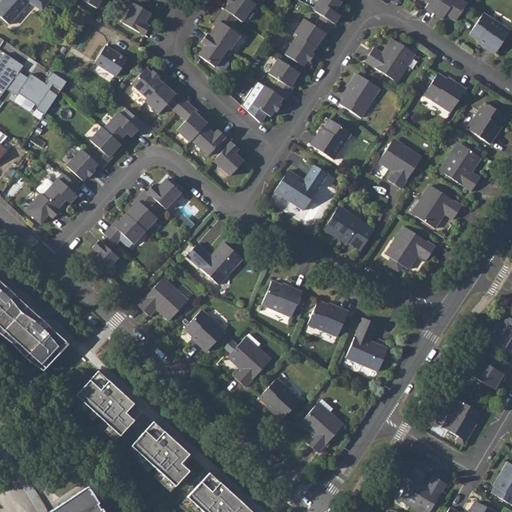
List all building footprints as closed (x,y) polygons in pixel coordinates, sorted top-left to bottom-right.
[(29,3),(43,11),(49,1),(48,0),(1,0),(0,2),(0,17),(9,25),(29,3)] [(81,0),(96,9),(101,0),(81,0)] [(229,4),(224,10),(236,18),(242,22),(255,4),(249,0),(227,0),(226,2),(229,4)] [(318,0),(312,10),(321,16),(333,24),(339,15),(334,12),(341,2),(338,0),(318,0)] [(437,9),(442,0),(423,0),(428,3),(425,8),(433,13),(437,9)] [(455,21),(466,4),(460,0),(459,0),(442,0),(437,9),(433,13),(442,19),(445,14),(455,21)] [(122,23),(145,36),(150,27),(145,24),(151,13),(133,4),(122,23)] [(240,36),(229,28),(236,18),(224,10),(217,20),(219,22),(215,27),(209,35),(228,49),(230,50),(240,36)] [(487,15),(473,37),(483,43),(489,47),(488,49),(495,53),(510,30),(487,15)] [(297,36),(315,47),(321,38),(324,33),(326,34),(333,24),(321,16),(314,26),(303,19),(294,34),(297,36)] [(199,56),(215,67),(228,49),(209,35),(207,34),(201,42),(206,46),(199,56)] [(297,36),(284,54),(302,66),(306,60),(309,61),(313,55),(310,53),(315,47),(297,36)] [(411,51),(391,38),(382,53),(373,48),(365,61),(396,82),(406,66),(403,64),(411,51)] [(105,45),(94,63),(116,77),(127,59),(105,45)] [(406,66),(415,54),(411,51),(403,64),(406,66)] [(22,66),(4,54),(0,59),(0,92),(1,93),(6,88),(11,81),(11,79),(7,77),(12,70),(17,73),(22,66)] [(278,59),(268,73),(279,81),(272,91),(282,97),(285,99),(292,88),(290,87),(293,82),(299,73),(278,59)] [(52,71),(65,78),(68,74),(54,67),(52,71)] [(148,99),(162,83),(157,78),(159,76),(153,71),(151,73),(145,68),(131,84),(148,99)] [(17,73),(11,81),(6,88),(14,94),(16,91),(38,106),(36,109),(43,114),(56,95),(47,90),(50,85),(59,91),(65,82),(50,72),(43,81),(45,82),(45,83),(29,73),(25,78),(17,73)] [(447,79),(437,73),(423,95),(450,112),(465,89),(454,82),(453,84),(447,79)] [(350,87),(344,98),(340,104),(360,118),(379,88),(356,74),(349,86),(350,87)] [(162,83),(148,99),(145,102),(158,113),(167,104),(176,112),(186,101),(177,92),(175,94),(170,90),(162,83)] [(252,105),(270,116),(274,110),(276,112),(280,105),(278,104),(282,97),(272,91),(264,86),(252,105)] [(344,98),(350,87),(349,86),(342,96),(344,98)] [(186,121),(177,130),(189,142),(191,140),(204,126),(207,123),(199,116),(194,112),(196,110),(186,101),(176,112),(186,121)] [(505,116),(484,102),(467,129),(490,144),(496,133),(495,132),(499,126),(505,116)] [(103,129),(118,142),(126,133),(131,137),(138,129),(119,112),(103,129)] [(351,133),(329,119),(323,129),(319,135),(317,134),(310,145),(333,160),(351,133)] [(213,134),(204,126),(191,140),(208,156),(225,137),(217,130),(213,134)] [(118,142),(103,129),(102,127),(90,140),(100,149),(91,158),(97,164),(102,168),(111,158),(109,157),(113,152),(120,144),(118,142)] [(406,147),(393,139),(391,142),(404,150),(406,147)] [(230,176),(243,161),(234,153),(238,149),(230,142),(213,161),(230,176)] [(404,150),(391,142),(378,162),(393,172),(387,180),(400,189),(421,157),(406,147),(404,150)] [(457,142),(449,155),(452,157),(461,145),(457,142)] [(452,157),(449,155),(439,170),(471,191),(480,178),(471,172),(481,157),(461,145),(452,157)] [(82,149),(66,166),(82,180),(87,175),(90,177),(95,171),(92,169),(97,164),(91,158),(82,149)] [(327,174),(314,165),(304,181),(288,170),(274,191),(303,210),(327,174)] [(40,194),(42,195),(57,209),(65,199),(70,203),(76,196),(73,192),(78,187),(62,173),(57,179),(52,184),(47,180),(44,180),(36,190),(40,194)] [(156,200),(165,209),(181,193),(166,179),(158,188),(153,185),(147,192),(156,200)] [(461,206),(430,185),(420,201),(423,203),(415,215),(435,228),(444,214),(453,219),(461,206)] [(126,214),(145,231),(148,227),(157,218),(147,209),(156,200),(147,192),(145,190),(136,200),(138,201),(134,206),(126,214)] [(25,210),(40,224),(48,214),(53,218),(60,211),(57,209),(42,195),(40,194),(25,210)] [(415,215),(423,203),(420,201),(411,213),(415,215)] [(367,225),(338,206),(324,229),(336,237),(337,235),(348,242),(354,246),(356,242),(363,247),(373,230),(367,226),(367,225)] [(124,235),(133,244),(145,231),(126,214),(119,222),(115,227),(113,225),(104,235),(115,244),(124,235)] [(435,247),(403,226),(393,241),(397,244),(388,256),(390,258),(403,266),(408,269),(418,254),(426,260),(435,247)] [(348,242),(337,235),(336,237),(346,244),(348,242)] [(97,251),(88,261),(93,265),(103,274),(118,257),(99,240),(92,248),(97,251)] [(393,241),(385,254),(388,256),(397,244),(393,241)] [(218,285),(242,259),(224,242),(211,256),(197,243),(186,255),(218,285)] [(403,266),(390,258),(386,264),(399,272),(403,266)] [(163,277),(137,305),(149,316),(156,309),(169,320),(185,303),(174,293),(176,290),(163,277)] [(0,326),(46,369),(69,343),(0,281),(0,326)] [(261,304),(291,317),(302,292),(290,287),(289,288),(282,285),(271,281),(261,304)] [(174,293),(185,303),(188,300),(176,290),(174,293)] [(307,324),(337,337),(348,311),(336,306),(335,308),(328,305),(317,301),(307,324)] [(192,337),(198,342),(197,343),(206,352),(225,332),(201,310),(184,329),(192,337)] [(511,318),(508,316),(491,344),(511,355),(511,318)] [(346,358),(378,371),(387,348),(370,341),(377,324),(362,318),(346,358)] [(260,344),(248,334),(243,339),(255,350),(257,347),(260,344)] [(271,359),(257,347),(255,350),(243,339),(237,346),(231,340),(224,347),(231,353),(227,357),(240,369),(233,377),(245,387),(271,359)] [(472,376),(494,389),(502,374),(504,375),(511,364),(499,357),(492,367),(481,361),(472,376)] [(142,410),(98,369),(77,391),(122,432),(142,410)] [(299,400),(275,378),(258,398),(266,405),(272,411),(271,412),(281,420),(299,400)] [(474,423),(480,413),(458,400),(442,427),(458,437),(465,441),(472,431),(470,430),(474,423)] [(314,404),(326,414),(329,411),(317,401),(314,404)] [(299,423),(313,434),(306,442),(318,452),(343,423),(329,411),(326,414),(314,404),(299,423)] [(190,451),(153,418),(132,443),(177,482),(191,467),(182,460),(190,451)] [(456,441),(463,446),(465,441),(458,437),(456,441)] [(511,505),(511,465),(507,462),(500,475),(501,476),(495,487),(491,493),(511,505)] [(250,511),(254,509),(209,469),(187,493),(208,511),(250,511)] [(401,481),(407,484),(412,476),(413,473),(407,470),(401,481)] [(493,486),(495,487),(501,476),(500,475),(493,486)] [(419,511),(429,511),(446,484),(432,476),(427,485),(412,476),(407,484),(400,496),(413,504),(411,507),(419,511)] [(104,511),(102,508),(100,509),(97,504),(99,503),(88,487),(50,511),(104,511)] [(398,499),(411,507),(413,504),(400,496),(398,499)] [(493,511),(475,501),(468,511),(457,511),(450,508),(446,511),(493,511)]
